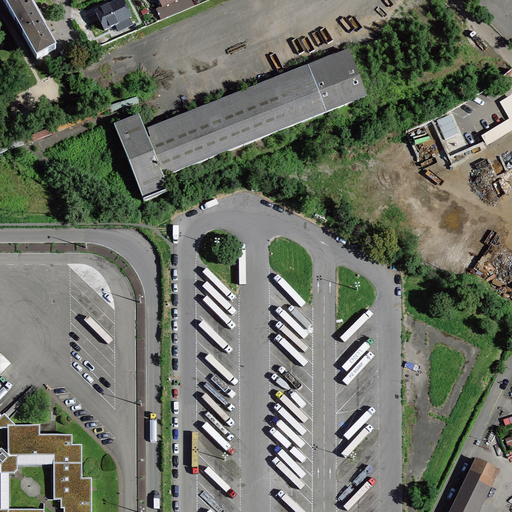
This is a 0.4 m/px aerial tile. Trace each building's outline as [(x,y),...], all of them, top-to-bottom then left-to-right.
[(45,27),(42,21),(37,12),(33,5),(31,6),(27,0),(12,0),(6,4),(37,59),(55,49),(43,28),(45,27)] [(116,3),(108,7),(96,13),(105,30),(131,17),(122,0),(116,3)] [(37,12),(42,21),(47,18),(44,15),(41,13),(42,12),(40,10),(37,12)] [(163,177),(217,156),(242,147),(366,97),(348,51),(308,67),(308,66),(181,116),(145,131),(139,117),(114,127),(129,164),(144,202),(169,192),(163,177)] [(511,118),(511,99),(510,97),(502,102),(511,118)] [(44,511),(44,509),(8,509),(8,473),(14,473),(18,468),(18,462),(54,462),(54,498),(61,498),(61,507),(65,507),(65,511),(70,511),(92,511),(93,477),(83,477),(83,444),(73,444),(73,434),(41,434),(41,424),(8,425),(7,454),(9,456),(7,458),(2,453),(0,455),(0,460),(2,463),(0,464),(0,511),(44,511)] [(476,511),(495,475),(474,464),(450,511),(476,511)]
